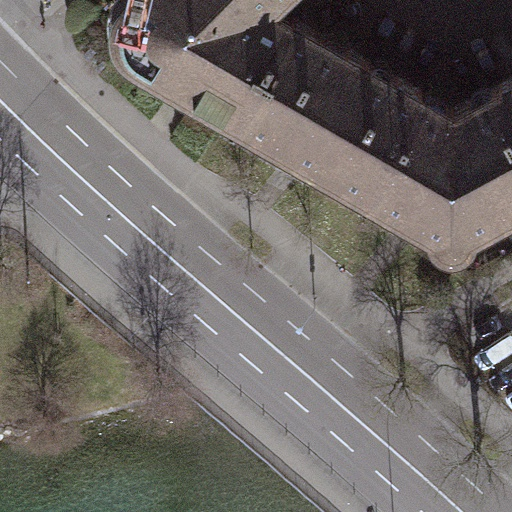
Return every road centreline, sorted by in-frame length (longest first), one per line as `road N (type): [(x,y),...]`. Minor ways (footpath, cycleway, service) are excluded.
road 1 (primary): [(502,511),(72,130),(0,82)]
road 2 (primary): [(0,123),(25,162),(418,511)]
